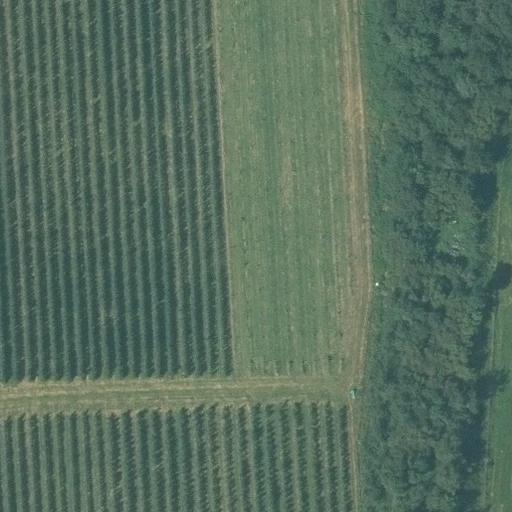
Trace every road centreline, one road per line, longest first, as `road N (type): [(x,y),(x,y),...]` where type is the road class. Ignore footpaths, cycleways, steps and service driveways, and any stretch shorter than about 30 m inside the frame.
road 1 (track): [(353,511),(352,390),(0,401)]
road 2 (track): [(352,390),(367,282),(357,0)]
